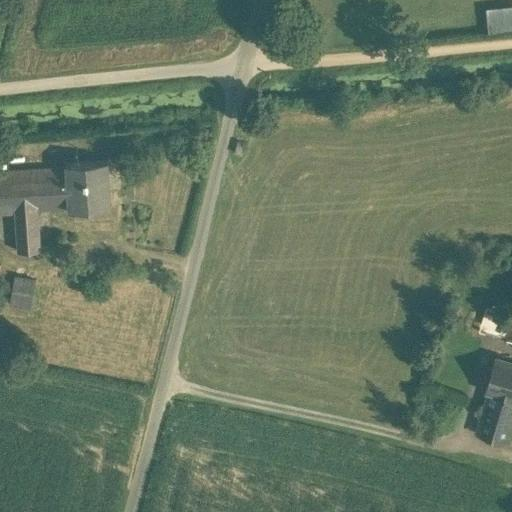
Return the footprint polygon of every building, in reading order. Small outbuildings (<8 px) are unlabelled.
[(511,2),(494,4),(498,29),(511,26),(511,2)] [(109,159),(67,162),(67,165),(70,207),(70,208),(112,205),(109,159)] [(67,165),(0,169),(0,211),(16,210),(19,250),(41,248),(38,209),(70,207),(67,165)] [(36,279),(16,275),(13,289),(34,292),(36,279)] [(34,292),(13,289),(11,301),(31,306),(34,292)] [(511,313),(493,307),(485,332),(511,339),(511,313)] [(511,360),(497,356),(487,389),(511,396),(511,360)] [(511,425),(511,396),(490,390),(478,431),(508,440),(511,425)]
